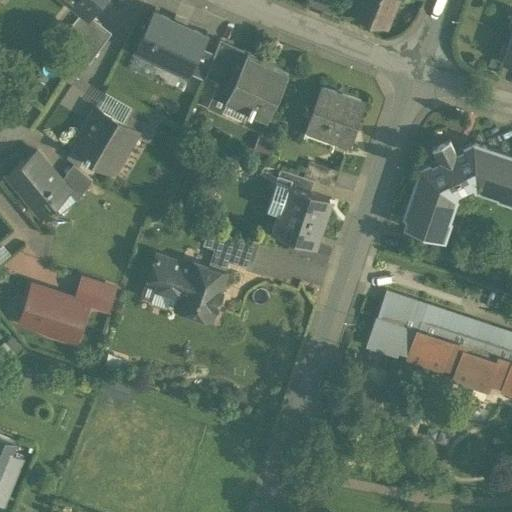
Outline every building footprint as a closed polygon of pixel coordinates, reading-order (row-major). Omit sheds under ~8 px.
[(99,0),(70,0),(82,10),(88,14),(89,14),(99,0)] [(396,0),(356,0),(352,11),(386,25),(396,0)] [(206,33),(154,8),(136,47),(188,71),(199,48),(206,33)] [(82,10),(59,39),(89,62),(111,32),(89,14),(88,14),(82,10)] [(511,27),(502,59),(511,62),(511,27)] [(242,48),(219,39),(214,53),(210,62),(233,71),(242,48)] [(214,53),(199,48),(188,71),(204,79),(210,62),(214,53)] [(285,69),(244,54),(225,103),(252,114),(253,109),(267,114),(265,119),(266,119),(285,69)] [(361,100),(320,84),(305,124),(346,140),(361,100)] [(159,120),(131,104),(124,120),(138,128),(137,131),(149,138),(159,120)] [(124,120),(98,105),(75,145),(85,151),(82,155),(88,158),(88,157),(110,170),(124,146),(127,147),(137,131),(138,128),(124,120)] [(511,153),(473,140),(463,145),(464,145),(456,149),(449,136),(432,145),(438,158),(431,162),(430,161),(421,166),(404,214),(408,215),(405,224),(443,237),(449,220),(453,203),(455,196),(457,195),(456,192),(472,184),(474,187),(476,186),(483,188),(499,195),(511,199),(511,153)] [(36,150),(7,174),(40,213),(68,190),(69,189),(60,179),(36,150)] [(337,170),(308,160),(302,175),(314,178),(332,184),(337,170)] [(72,163),(60,179),(69,189),(68,190),(76,200),(92,178),(72,163)] [(302,175),(280,167),(276,180),(289,184),(289,183),(310,190),(314,178),(302,175)] [(289,184),(276,180),(266,206),(280,211),(280,209),(286,211),(294,186),(289,184)] [(310,190),(289,183),(289,184),(294,186),(286,211),(280,209),(280,211),(274,229),(294,236),(314,243),(315,240),(329,197),(310,190)] [(314,243),(294,236),(290,248),(289,248),(328,261),(325,260),(330,245),(315,240),(314,243)] [(249,248),(222,239),(217,255),(244,263),(249,248)] [(180,260),(156,252),(147,280),(171,288),(180,260)] [(225,270),(191,259),(190,263),(180,260),(171,288),(180,291),(176,304),(210,315),(225,270)] [(81,275),(74,296),(89,301),(108,307),(115,286),(81,275)] [(74,296),(31,282),(19,320),(47,329),(46,334),(65,340),(67,336),(76,339),(89,301),(74,296)] [(511,329),(471,316),(469,321),(460,318),(462,312),(424,300),(417,319),(436,325),(434,332),(417,327),(407,356),(441,368),(442,364),(456,369),(453,377),(487,388),(490,380),(503,385),(502,388),(511,391),(511,329)] [(0,431),(0,477),(17,439),(0,431)] [(0,478),(0,504),(3,506),(12,484),(0,478)]
